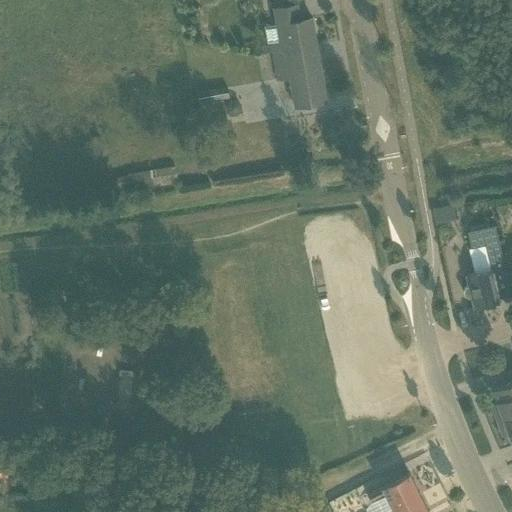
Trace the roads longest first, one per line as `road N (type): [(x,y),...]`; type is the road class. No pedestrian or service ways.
road 1 (tertiary): [(426,354),(359,0)]
road 2 (tertiary): [(487,511),(426,354)]
